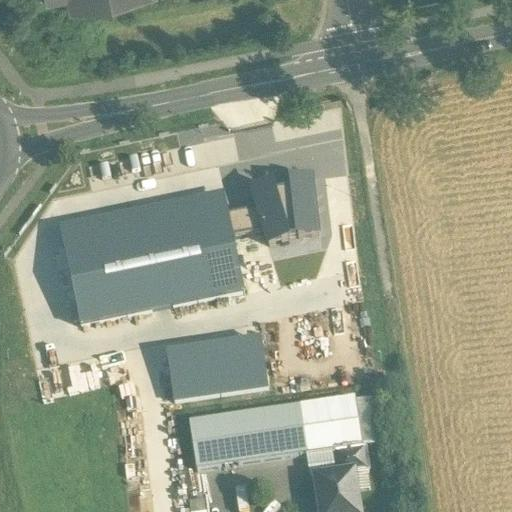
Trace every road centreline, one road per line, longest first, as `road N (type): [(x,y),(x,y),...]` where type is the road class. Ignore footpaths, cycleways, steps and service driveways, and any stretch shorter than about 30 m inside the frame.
road 1 (tertiary): [(358,62),(122,111)]
road 2 (track): [(385,288),(347,64)]
road 3 (tertiary): [(511,30),(358,62)]
road 4 (tertiary): [(4,151),(122,111)]
road 5 (tertiary): [(122,111),(0,113)]
